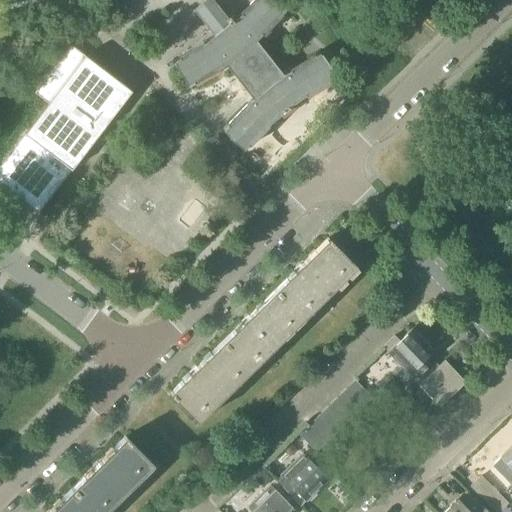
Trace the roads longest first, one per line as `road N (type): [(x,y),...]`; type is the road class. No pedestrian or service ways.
road 1 (residential): [(203,511),(444,276)]
road 2 (residential): [(136,361),(341,168)]
road 3 (residential): [(341,168),(504,0)]
road 4 (residential): [(0,497),(136,361)]
road 5 (residential): [(386,511),(511,388)]
road 6 (residential): [(136,361),(0,256)]
road 7 (residential): [(444,276),(341,168)]
